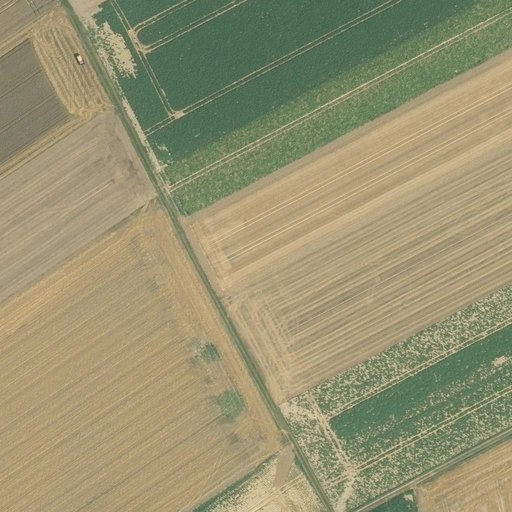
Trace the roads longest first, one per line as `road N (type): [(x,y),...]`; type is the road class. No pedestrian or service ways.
road 1 (track): [(63,0),(328,511)]
road 2 (track): [(362,511),(511,431)]
